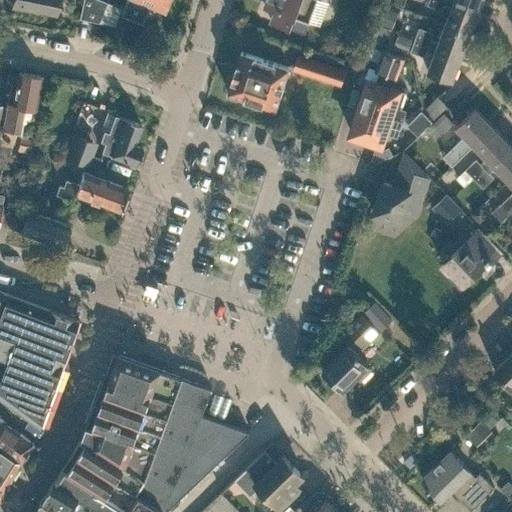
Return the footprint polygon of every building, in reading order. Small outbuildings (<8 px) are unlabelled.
[(12,0),(12,5),(55,14),(58,0),(12,0)] [(104,0),(81,0),(78,16),(97,21),(106,0),(104,0)] [(124,0),(119,13),(140,21),(149,0),(161,5),(163,0),(124,0)] [(266,0),(265,5),(276,9),(271,20),(305,33),(317,0),(266,0)] [(445,24),(470,33),(479,10),(452,0),(429,0),(428,4),(442,9),(444,4),(452,7),(445,24)] [(452,0),(479,10),(482,0),(452,0)] [(391,8),(385,24),(392,27),(398,11),(391,8)] [(384,47),(391,28),(380,24),(373,43),(384,47)] [(461,56),(470,33),(445,24),(439,41),(431,38),(433,34),(419,28),(415,39),(461,56)] [(461,56),(415,39),(399,33),(395,44),(411,50),(411,51),(425,56),(427,51),(434,54),(428,71),(453,80),(461,56)] [(404,57),(382,50),(374,70),(397,79),(404,57)] [(241,52),(228,92),(276,108),(289,67),(241,52)] [(299,53),(294,68),(340,83),(345,69),(299,53)] [(10,82),(2,125),(18,128),(19,119),(22,119),(25,119),(27,118),(28,118),(28,117),(29,116),(29,115),(31,104),(32,104),(38,75),(17,71),(15,83),(10,82)] [(405,111),(399,109),(404,92),(369,81),(360,107),(402,121),(405,111)] [(438,96),(425,108),(433,118),(447,104),(438,96)] [(397,136),(402,121),(360,107),(351,134),(382,144),(386,132),(397,136)] [(474,144),(493,126),(475,108),(456,126),(469,139),(463,145),(459,141),(449,151),(457,160),(474,144)] [(432,120),(421,109),(407,124),(418,135),(432,120)] [(444,111),(426,129),(434,138),(453,120),(444,111)] [(103,129),(99,140),(104,141),(101,149),(135,163),(141,147),(132,143),(139,125),(114,115),(108,131),(103,129)] [(510,144),(493,126),(474,144),(487,158),(481,164),(476,159),(466,169),(467,170),(458,178),(465,185),(474,177),(474,178),(510,144)] [(73,133),(64,156),(87,164),(93,147),(82,143),(84,138),(73,133)] [(20,135),(17,149),(29,152),(32,137),(20,135)] [(511,176),(511,146),(510,144),(474,178),(483,187),(494,177),(490,173),(496,167),(508,180),(511,176)] [(375,146),(371,159),(376,160),(392,154),(388,146),(382,149),(375,146)] [(428,176),(406,154),(396,186),(384,183),(375,215),(401,223),(405,211),(416,215),(428,176)] [(26,162),(24,176),(34,178),(37,164),(26,162)] [(58,183),(55,192),(73,198),(74,193),(120,209),(128,187),(82,170),(77,182),(65,177),(62,185),(58,183)] [(501,220),(511,209),(511,176),(508,180),(511,184),(511,191),(492,210),(501,220)] [(446,221),(461,207),(446,192),(432,206),(446,221)] [(9,194),(6,206),(15,209),(18,196),(9,194)] [(479,203),(470,212),(479,221),(484,215),(484,208),(479,203)] [(25,213),(18,234),(62,249),(69,228),(25,213)] [(476,227),(441,261),(461,283),(489,257),(492,260),(500,252),(476,227)] [(40,428),(49,403),(64,363),(63,363),(72,340),(72,341),(79,321),(0,290),(0,397),(12,407),(40,428)] [(374,301),(365,310),(382,327),(391,318),(374,301)] [(341,391),(358,375),(360,377),(368,368),(366,366),(368,364),(358,354),(381,331),(362,312),(340,333),(349,343),(321,370),(331,380),(329,382),(338,390),(339,389),(341,391)] [(511,353),(494,371),(511,389),(511,353)] [(163,511),(249,431),(201,414),(211,388),(166,371),(118,354),(110,377),(104,375),(81,438),(55,479),(53,478),(39,503),(32,511),(163,511)] [(482,419),(481,418),(466,434),(477,445),(493,429),(490,427),(498,419),(489,411),(482,419)] [(0,446),(0,447),(21,462),(34,443),(0,417),(0,446)] [(0,495),(0,496),(21,462),(0,447),(0,446),(0,495)] [(451,451),(423,479),(442,499),(452,489),(472,510),(495,487),(480,473),(476,477),(451,451)] [(261,453),(236,478),(250,493),(258,485),(280,508),(301,487),(295,482),(303,474),(284,454),(272,465),(261,453)] [(511,491),(511,483),(508,480),(501,486),(509,494),(511,491)] [(339,511),(327,499),(313,511),(339,511)]
